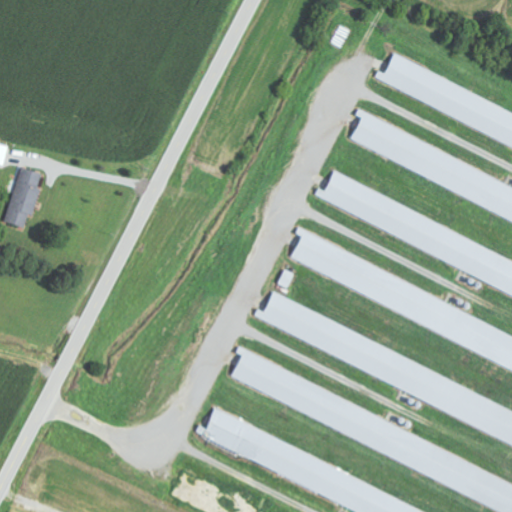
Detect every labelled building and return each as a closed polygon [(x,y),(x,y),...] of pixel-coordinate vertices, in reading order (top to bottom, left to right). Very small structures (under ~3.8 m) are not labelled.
[(511,113),(394,58),(381,85),(511,146),(511,113)] [(0,165),(5,166),(10,146),(0,144),(0,165)] [(46,175),(23,168),(6,222),(26,228),(30,215),(33,217),(46,175)] [(511,291),(511,259),(331,178),(319,205),(511,291)] [(280,284),(290,289),(297,275),(287,270),(280,284)] [(511,406),(273,297),(261,324),(511,439),(511,406)] [(511,478),(239,352),(238,353),(243,356),(231,382),(511,511),(511,478)] [(359,511),(433,511),(214,416),(202,443),(359,511)]
